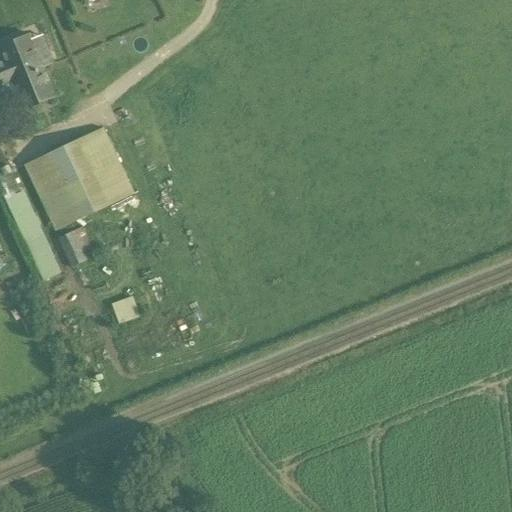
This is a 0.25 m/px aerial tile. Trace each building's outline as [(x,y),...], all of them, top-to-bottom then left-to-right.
[(0,80),(2,84),(44,67),(55,63),(46,40),(34,44),(31,35),(0,47),(0,51),(3,60),(0,61),(0,80)] [(0,80),(0,94),(4,93),(13,115),(56,98),(44,67),(2,84),(0,80)] [(104,129),(24,166),(55,232),(135,195),(104,129)] [(0,192),(42,283),(59,274),(0,146),(0,192)] [(74,231),(58,238),(71,268),(87,260),(74,231)] [(114,301),(119,322),(141,317),(136,296),(114,301)]
